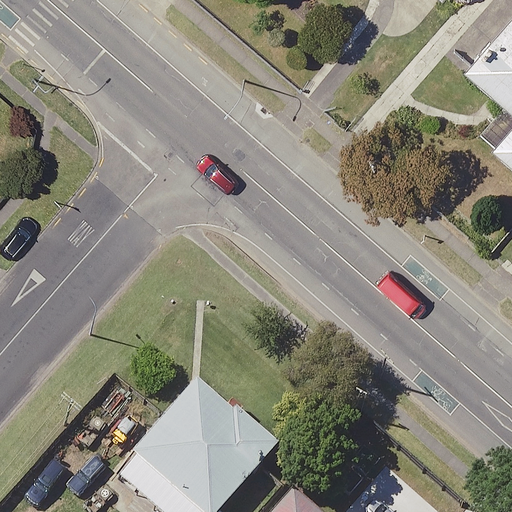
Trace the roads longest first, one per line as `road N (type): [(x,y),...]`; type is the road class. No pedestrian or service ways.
road 1 (secondary): [(194,129),(511,403)]
road 2 (residential): [(0,354),(194,129)]
road 3 (secondary): [(51,0),(194,129)]
